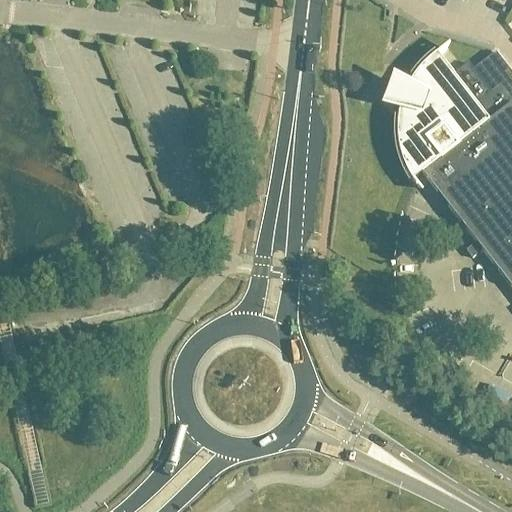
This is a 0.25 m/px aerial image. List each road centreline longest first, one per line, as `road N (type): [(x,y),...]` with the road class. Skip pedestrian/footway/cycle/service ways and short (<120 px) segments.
road 1 (secondary): [(285,341),(290,156)]
road 2 (secondary): [(290,156),(243,325)]
road 3 (secondary): [(290,156),(308,0)]
road 4 (secondary): [(414,478),(305,393)]
road 5 (secondary): [(284,434),(414,478)]
road 6 (secondary): [(243,325),(206,337),(192,351),(181,388),(193,425)]
